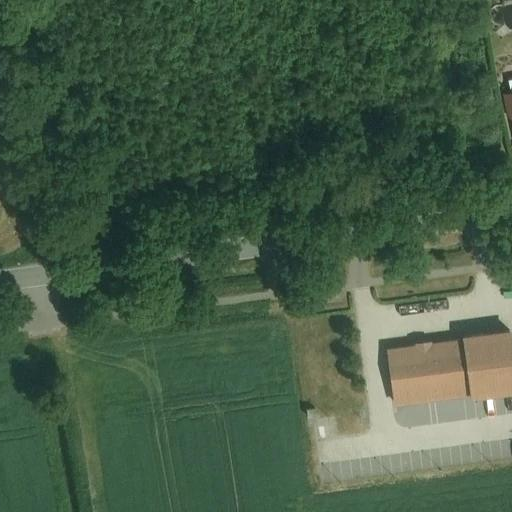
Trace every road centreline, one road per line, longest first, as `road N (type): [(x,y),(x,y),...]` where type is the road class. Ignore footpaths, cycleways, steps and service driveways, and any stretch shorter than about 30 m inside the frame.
road 1 (secondary): [(0,277),(511,210)]
road 2 (unknown): [(132,260),(96,0)]
